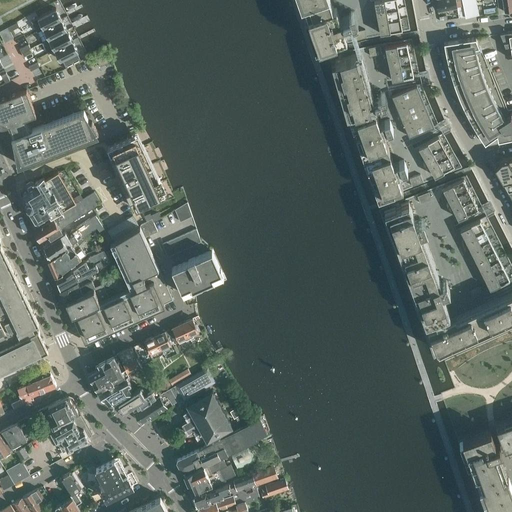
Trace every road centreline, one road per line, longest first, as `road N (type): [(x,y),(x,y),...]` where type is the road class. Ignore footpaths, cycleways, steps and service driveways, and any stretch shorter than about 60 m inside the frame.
road 1 (tertiary): [(71,361),(0,189)]
road 2 (residential): [(0,497),(120,434)]
road 3 (residential): [(473,153),(427,35)]
road 4 (residential): [(71,361),(185,311)]
